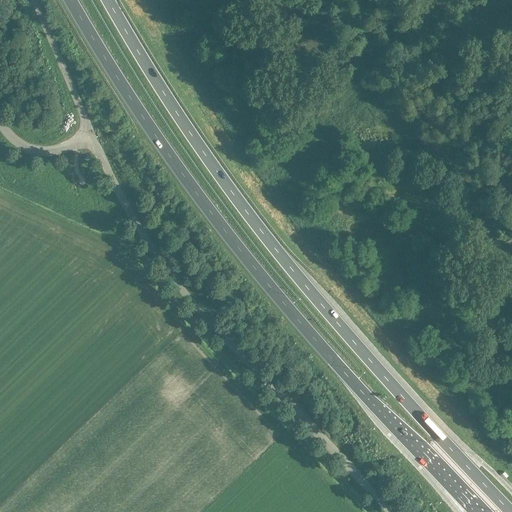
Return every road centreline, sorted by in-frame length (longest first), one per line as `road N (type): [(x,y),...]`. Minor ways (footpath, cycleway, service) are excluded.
road 1 (trunk): [(68,0),(226,233),(476,511)]
road 2 (trunk): [(510,511),(252,220),(107,0)]
road 3 (unclassified): [(387,511),(162,267),(91,135)]
road 4 (unclassified): [(91,135),(35,0)]
